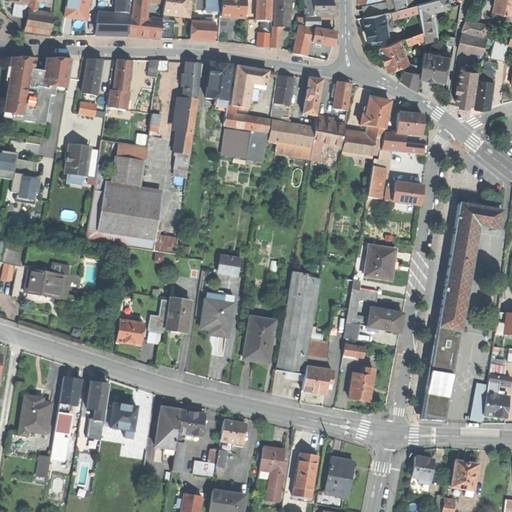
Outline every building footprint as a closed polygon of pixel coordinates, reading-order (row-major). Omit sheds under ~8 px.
[(68,0),(65,17),(86,21),(89,0),(68,0)] [(117,0),(116,13),(131,14),(132,0),(117,0)] [(134,0),(133,15),(147,17),(149,2),(149,0),(134,0)] [(179,16),(189,17),(191,0),(164,0),(163,15),(179,16)] [(204,0),(204,10),(220,11),(220,0),(204,0)] [(227,17),(246,18),(246,0),(222,0),(222,17),(227,17)] [(258,0),(257,21),(271,21),(272,0),(258,0)] [(282,27),(290,28),(291,0),(275,0),(274,27),(282,27)] [(305,0),(305,12),(315,12),(313,0),(305,0)] [(319,16),(335,16),(332,0),(313,0),(315,12),(315,16),(319,16)] [(394,0),(386,0),(387,4),(392,3),(393,10),(397,9),(394,0)] [(394,0),(397,9),(407,7),(406,0),(394,0)] [(448,0),(434,0),(418,4),(419,11),(423,32),(424,34),(431,33),(431,25),(430,18),(429,14),(451,8),(448,0)] [(511,0),(495,0),(493,10),(511,13),(511,0)] [(26,18),(29,4),(15,2),(13,16),(26,18)] [(365,9),(367,16),(383,12),(391,11),(393,10),(392,3),(387,4),(365,9)] [(418,4),(409,6),(411,14),(419,11),(418,4)] [(397,9),(393,10),(391,11),(393,18),(411,14),(409,6),(407,7),(397,9)] [(511,20),(511,13),(493,10),(492,17),(511,20)] [(35,12),(29,11),(25,30),(50,34),(53,15),(35,12)] [(367,16),(365,17),(366,24),(367,29),(367,32),(369,40),(371,39),(377,38),(378,43),(389,40),(388,34),(387,29),(383,12),(367,16)] [(131,19),(131,17),(116,15),(98,13),(96,36),(129,36),(131,19)] [(320,28),(319,16),(315,16),(305,16),(305,26),(320,28)] [(358,26),(366,24),(365,17),(357,19),(358,26)] [(147,21),(131,19),(129,36),(145,38),(147,21)] [(170,20),(162,20),(161,39),(168,40),(170,20)] [(467,20),(463,30),(486,37),(487,26),(467,20)] [(161,23),(147,21),(145,38),(160,39),(161,23)] [(272,23),(247,21),(245,36),(258,37),(271,38),(272,23)] [(202,41),(214,42),(215,24),(206,23),(191,23),(190,40),(202,41)] [(281,49),(282,27),(274,27),(273,27),(272,48),(281,49)] [(295,40),(306,42),(309,29),(298,27),(295,40)] [(335,33),(309,29),(306,42),(309,43),(316,44),(333,47),(335,33)] [(461,34),(458,49),(483,54),(487,37),(486,37),(463,30),(461,34)] [(426,42),(424,34),(423,32),(406,38),(408,45),(421,41),(422,44),(426,42)] [(306,57),(309,43),(306,42),(295,40),(293,54),(306,57)] [(408,63),(400,40),(379,48),(384,59),(388,71),(408,63)] [(424,51),(422,67),(420,78),(433,80),(446,82),(450,54),(424,51)] [(44,125),(49,96),(51,87),(56,85),(56,80),(58,80),(60,65),(56,65),(56,60),(47,59),(45,72),(34,70),(35,59),(12,58),(2,113),(13,115),(13,119),(44,125)] [(72,60),(56,60),(56,65),(60,65),(58,80),(56,80),(56,85),(51,87),(49,96),(54,96),(55,90),(67,92),(72,60)] [(83,86),(98,89),(103,61),(94,60),(88,60),(83,86)] [(113,91),(128,93),(132,63),(124,62),(117,61),(113,91)] [(148,77),(156,78),(158,70),(159,61),(150,61),(148,77)] [(169,61),(159,61),(158,70),(166,70),(169,61)] [(192,64),(185,63),(182,99),(196,100),(198,77),(199,64),(192,64)] [(415,65),(408,63),(400,79),(408,85),(415,65)] [(227,102),(230,83),(232,67),(220,66),(210,64),(205,98),(214,100),(227,102)] [(422,67),(415,65),(408,85),(418,91),(420,78),(422,67)] [(245,69),(237,68),(235,84),(232,106),(239,107),(248,108),(251,84),(253,71),(245,69)] [(465,105),(473,105),(477,71),(461,69),(456,103),(465,105)] [(481,69),(480,80),(492,81),(493,70),(481,69)] [(268,73),(253,71),(251,84),(266,86),(268,73)] [(275,104),(290,107),(294,78),(286,77),(279,76),(275,104)] [(313,115),(317,116),(323,81),(316,80),(309,79),(303,113),(313,115)] [(482,108),(490,109),(493,81),(492,81),(480,80),(478,80),(475,108),(482,108)] [(333,109),(347,111),(351,85),(343,84),(337,83),(333,109)] [(96,96),(98,89),(83,86),(82,94),(96,96)] [(126,111),(128,93),(113,91),(110,91),(108,108),(126,111)] [(369,126),(384,129),(389,102),(378,100),(369,98),(367,108),(363,108),(360,125),(369,126)] [(192,134),(196,100),(182,99),(178,132),(179,132),(192,134)] [(226,113),(227,102),(214,100),(212,111),(226,113)] [(80,103),(78,114),(94,117),(96,106),(80,103)] [(403,136),(420,138),(423,116),(409,114),(398,113),(396,133),(404,134),(403,136)] [(149,127),(157,128),(159,116),(151,114),(149,127)] [(227,114),(225,114),(224,126),(241,129),(243,117),(233,115),(227,114)] [(270,121),(243,117),(241,129),(250,130),(261,131),(268,133),(270,121)] [(312,148),(312,144),(315,128),(271,121),(269,141),(312,148)] [(312,144),(341,149),(345,125),(321,122),(316,121),(315,128),(312,144)] [(384,133),(384,129),(369,126),(367,136),(376,138),(373,154),(374,154),(379,155),(380,150),(381,150),(384,133)] [(246,160),(258,162),(259,154),(258,154),(261,131),(250,130),(246,160)] [(263,163),(268,133),(261,131),(258,154),(259,154),(258,162),(263,163)] [(189,155),(192,134),(179,132),(176,153),(178,153),(189,155)] [(372,158),(373,154),(376,138),(367,136),(345,132),(342,153),(372,158)] [(402,145),(403,136),(392,135),(384,133),(381,150),(390,151),(401,153),(402,145)] [(26,143),(40,145),(41,138),(27,136),(26,143)] [(119,143),(111,193),(137,196),(143,157),(146,157),(148,148),(119,143)] [(421,147),(402,145),(401,153),(420,155),(421,147)] [(79,148),(69,146),(65,174),(85,177),(90,150),(90,149),(79,148)] [(99,152),(90,150),(85,177),(95,179),(97,165),(99,152)] [(387,179),(390,151),(381,150),(380,150),(379,155),(374,154),(372,167),(382,168),(381,178),(387,179)] [(9,152),(2,151),(1,152),(0,152),(0,178),(9,180),(12,157),(9,156),(9,152)] [(17,158),(12,157),(9,180),(12,180),(10,192),(16,193),(17,194),(18,192),(27,193),(25,204),(34,205),(36,193),(38,194),(39,186),(35,185),(36,177),(35,177),(37,163),(17,159),(17,158)] [(189,160),(188,160),(177,158),(175,176),(187,178),(189,160)] [(107,166),(97,165),(95,179),(93,190),(103,191),(107,166)] [(378,199),(381,178),(382,168),(372,167),(368,198),(378,199)] [(392,201),(420,205),(421,196),(423,187),(395,183),(394,188),(392,201)] [(386,200),(392,201),(394,188),(388,187),(386,200)] [(111,193),(103,191),(93,190),(85,240),(153,251),(155,235),(157,235),(159,223),(157,223),(160,200),(138,197),(137,196),(111,193)] [(15,202),(25,204),(27,193),(18,192),(17,194),(16,193),(15,202)] [(459,204),(438,327),(461,331),(479,226),(499,229),(502,212),(459,204)] [(178,238),(157,235),(155,235),(153,251),(156,251),(165,252),(175,254),(178,238)] [(0,262),(21,262),(21,242),(0,242),(0,262)] [(365,277),(392,281),(394,268),(396,251),(370,247),(365,277)] [(163,264),(165,252),(156,251),(154,262),(163,264)] [(219,272),(239,275),(241,259),(221,256),(219,272)] [(13,279),(14,264),(2,263),(1,279),(13,279)] [(18,268),(12,297),(30,301),(47,304),(49,294),(65,298),(69,277),(29,269),(29,270),(18,268)] [(292,272),(288,295),(303,297),(307,277),(307,274),(292,272)] [(289,373),(304,375),(306,367),(308,356),(309,348),(310,339),(320,279),(307,277),(303,297),(288,295),(276,370),(289,373)] [(352,289),(348,314),(356,316),(359,299),(376,302),(378,294),(352,289)] [(233,296),(226,295),(225,303),(206,300),(201,328),(211,329),(210,334),(218,335),(227,336),(233,296)] [(169,299),(169,301),(165,329),(175,331),(186,332),(190,302),(169,299)] [(148,331),(164,333),(165,329),(169,301),(161,300),(159,317),(150,316),(148,331)] [(373,328),(399,333),(401,324),(403,314),(371,308),(369,318),(367,327),(373,328)] [(495,334),(504,335),(507,314),(498,312),(495,334)] [(360,325),(363,326),(367,327),(369,318),(356,316),(348,314),(346,323),(360,325)] [(250,317),(244,359),(255,361),(267,363),(269,347),(271,347),(275,321),(250,317)] [(119,320),(116,342),(127,343),(140,345),(144,323),(119,320)] [(357,340),(360,325),(346,323),(343,338),(357,340)] [(438,327),(430,372),(453,376),(461,331),(438,327)] [(329,342),(310,339),(309,348),(327,351),(329,342)] [(345,345),(343,357),(351,358),(351,355),(364,357),(365,348),(345,345)] [(326,359),(327,351),(309,348),(308,356),(326,359)] [(490,366),(489,376),(504,378),(506,368),(490,366)] [(333,371),(306,367),(304,375),(302,390),(314,392),(325,394),(325,388),(330,389),(333,371)] [(348,399),(369,402),(370,393),(371,394),(372,390),(372,387),(371,387),(372,377),(371,377),(373,369),(365,368),(364,376),(353,374),(348,399)] [(423,416),(446,420),(453,376),(430,372),(423,416)] [(489,376),(488,383),(498,385),(510,386),(511,379),(504,378),(489,376)] [(68,406),(76,407),(80,381),(71,380),(63,379),(59,404),(68,406)] [(488,383),(486,395),(502,397),(502,393),(497,392),(498,385),(488,383)] [(95,411),(105,412),(109,387),(99,385),(91,384),(87,410),(95,411)] [(472,419),(480,421),(486,386),(479,385),(472,419)] [(486,395),(483,416),(495,417),(506,419),(509,398),(502,397),(486,395)] [(33,399),(24,397),(18,436),(26,438),(27,432),(46,435),(51,406),(42,404),(42,400),(33,399)] [(66,415),(68,406),(59,404),(57,414),(66,415)] [(124,438),(132,439),(134,423),(135,423),(136,417),(135,417),(137,408),(134,408),(134,406),(133,404),(128,404),(126,405),(125,407),(119,406),(113,405),(110,429),(125,431),(124,438)] [(176,444),(177,434),(181,411),(170,410),(161,408),(155,447),(164,449),(175,450),(176,444)] [(103,422),(105,412),(95,411),(93,421),(103,422)] [(193,413),(181,411),(177,434),(201,438),(204,415),(193,413)] [(67,416),(66,415),(57,414),(54,434),(61,435),(60,438),(64,438),(67,416)] [(102,432),(103,422),(93,421),(90,440),(100,441),(102,432)] [(77,437),(85,438),(87,423),(79,422),(77,437)] [(233,443),(243,445),(245,425),(234,424),(223,422),(220,441),(233,443)] [(111,434),(102,432),(100,441),(98,453),(108,455),(111,434)] [(184,445),(176,444),(175,450),(174,456),(172,472),(180,473),(184,445)] [(271,472),(283,474),(284,466),(281,466),(283,451),(273,450),(263,448),(260,470),(271,472)] [(208,462),(217,464),(218,451),(210,450),(208,462)] [(134,465),(144,467),(147,453),(136,451),(134,465)] [(224,469),(226,452),(218,451),(217,464),(216,468),(224,469)] [(292,495),(310,498),(311,496),(312,487),(317,457),(308,455),(299,453),(292,495)] [(427,480),(429,480),(432,459),(423,458),(414,457),(411,477),(417,478),(424,479),(423,482),(427,483),(427,480)] [(50,460),(39,458),(36,478),(47,479),(50,460)] [(325,494),(347,498),(350,477),(353,463),(330,459),(325,494)] [(467,462),(454,460),(449,487),(473,491),(477,464),(467,462)] [(280,491),(283,474),(271,472),(268,489),(280,491)] [(279,502),(280,491),(268,489),(266,500),(279,502)] [(231,494),(212,491),(209,511),(242,511),(245,496),(231,494)] [(184,494),(180,511),(200,511),(203,497),(184,494)] [(440,511),(452,511),(454,501),(443,499),(442,505),(440,511)] [(503,511),(511,511),(511,499),(505,499),(503,511)]
